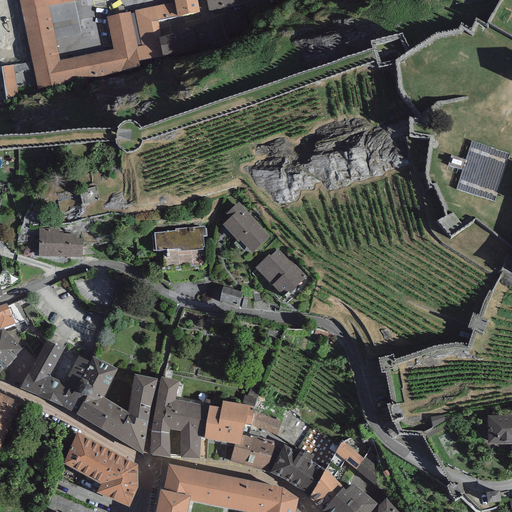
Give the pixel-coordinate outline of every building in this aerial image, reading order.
[(78,0),(19,0),(36,84),(140,63),(131,12),(106,17),(112,49),(59,61),(49,7),(79,1),(78,0)] [(174,0),(175,3),(178,17),(200,13),(197,0),(174,0)] [(206,0),(209,11),(262,0),(206,0)] [(178,17),(175,3),(134,11),(145,62),(162,58),(158,37),(161,37),(158,21),(178,17)] [(0,66),(13,64),(21,62),(10,6),(0,7),(0,66)] [(215,22),(197,26),(202,46),(220,41),(215,22)] [(161,37),(158,37),(162,58),(202,46),(197,26),(161,37)] [(0,109),(8,99),(18,97),(13,64),(0,66),(0,109)] [(270,237),(239,203),(226,214),(230,219),(223,225),(239,242),(240,240),(252,253),(270,237)] [(176,231),(154,233),(156,251),(162,250),(164,271),(201,268),(200,256),(202,255),(201,250),(203,250),(203,247),(204,247),(203,236),(205,236),(204,227),(176,229),(176,231)] [(59,229),(39,229),(39,258),(82,258),(82,233),(59,233),(59,229)] [(306,277),(277,247),(255,268),(283,297),(288,292),(289,293),(306,277)] [(242,293),(223,287),(219,302),(238,307),(242,293)] [(7,304),(0,305),(0,329),(4,329),(15,324),(7,304)] [(0,329),(0,373),(22,350),(20,348),(26,342),(17,329),(8,334),(4,329),(0,329)] [(143,454),(149,421),(157,379),(135,375),(127,412),(115,405),(103,397),(117,369),(93,356),(90,361),(78,356),(63,383),(50,377),(64,350),(48,342),(19,387),(63,407),(104,430),(143,454)] [(179,380),(161,376),(151,430),(149,455),(200,459),(201,438),(204,439),(209,406),(175,399),(179,380)] [(0,447),(19,404),(0,393),(0,447)] [(245,424),(251,425),(254,410),(253,410),(253,407),(223,401),(221,408),(209,406),(204,439),(234,444),(239,445),(242,435),(245,424)] [(282,422),(254,410),(251,425),(278,436),(282,422)] [(444,415),(430,417),(432,422),(433,428),(445,421),(444,415)] [(511,416),(487,417),(488,444),(511,443),(511,416)] [(308,497),(326,470),(335,453),(339,446),(312,428),(297,452),(284,444),(270,473),(289,482),(308,497)] [(137,464),(77,432),(62,464),(101,484),(96,493),(129,507),(139,487),(137,464)] [(239,445),(234,444),(229,461),(266,472),(275,442),(248,434),(248,437),(242,435),(239,445)] [(364,459),(342,442),(339,446),(335,453),(356,469),(364,459)] [(335,453),(326,470),(308,497),(320,511),(322,511),(344,488),(356,469),(335,453)] [(365,458),(364,459),(356,469),(375,485),(374,464),(365,458)] [(168,466),(163,490),(190,496),(189,500),(226,508),(242,511),(296,511),(299,498),(283,488),(168,466)] [(346,491),(344,488),(322,511),(371,511),(378,505),(353,483),(346,491)] [(186,511),(189,500),(190,496),(163,490),(160,490),(155,511),(186,511)] [(499,491),(486,493),(487,503),(501,501),(499,491)] [(401,511),(386,499),(378,505),(377,511),(401,511)]
